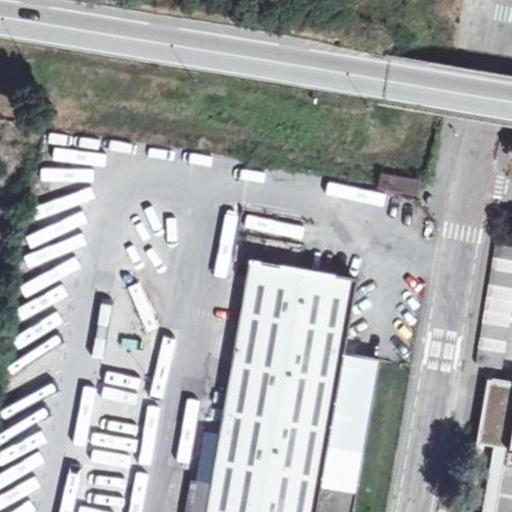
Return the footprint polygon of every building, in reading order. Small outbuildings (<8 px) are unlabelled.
[(421,177),(381,168),(378,186),(418,193),(421,177)] [(511,288),(511,245),(493,243),(474,363),(499,367),(511,288)] [(357,273),(249,259),(208,511),(353,511),(380,352),(345,348),(357,273)] [(59,333),(31,329),(27,355),(55,359),(59,333)] [(511,511),(511,432),(497,511),(511,511)]
